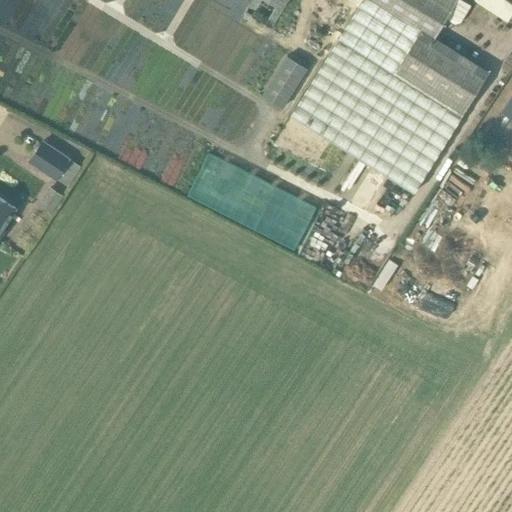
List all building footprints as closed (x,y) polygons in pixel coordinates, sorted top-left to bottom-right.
[(288,0),(253,0),(245,14),(272,29),(288,0)] [(362,0),(359,7),(292,116),(409,188),(414,191),(488,73),(482,69),(431,38),(414,27),(369,0),(362,0)] [(347,0),(359,7),(362,0),(372,0),(429,34),(440,15),(455,24),(461,23),(471,6),(461,0),(347,0)] [(511,0),(474,0),(474,1),(510,20),(511,17),(511,0)] [(290,53),(264,95),(286,109),(312,66),(290,53)] [(42,142),(28,162),(55,180),(56,179),(67,186),(79,167),(69,160),(42,142)] [(210,153),(190,196),(293,244),(296,238),(238,211),(239,208),(209,193),(216,179),(223,182),(223,183),(238,190),(238,192),(278,210),(283,198),(301,207),(306,198),(210,153)] [(55,210),(66,193),(53,185),(42,202),(55,210)] [(406,247),(417,254),(455,192),(445,186),(406,247)] [(0,232),(16,209),(0,199),(0,232)]
